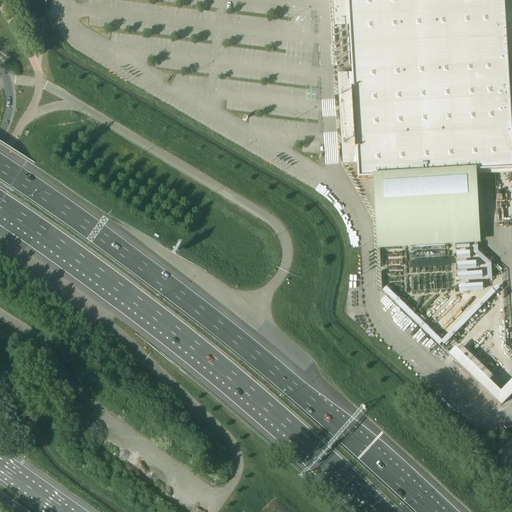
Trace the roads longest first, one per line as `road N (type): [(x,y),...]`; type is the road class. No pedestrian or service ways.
road 1 (motorway): [(431,511),(233,337),(0,166)]
road 2 (motorway): [(0,201),(215,362),(382,511)]
